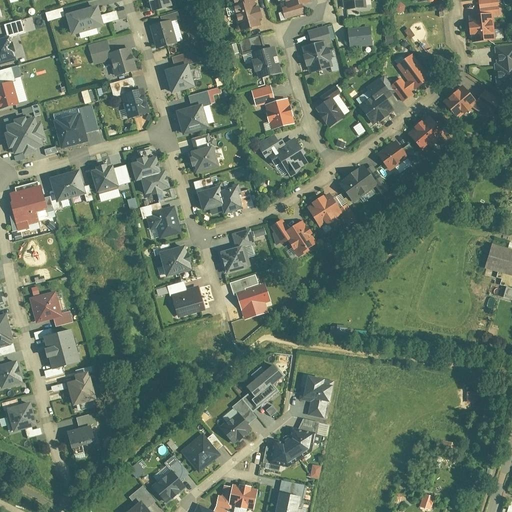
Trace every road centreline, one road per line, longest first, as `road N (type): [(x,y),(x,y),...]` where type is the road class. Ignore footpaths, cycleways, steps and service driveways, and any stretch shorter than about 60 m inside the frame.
road 1 (residential): [(0,194),(66,481),(60,511)]
road 2 (residential): [(456,0),(461,74),(340,168)]
road 3 (residential): [(340,168),(310,129),(289,44),(325,0)]
road 4 (residential): [(0,181),(168,134)]
road 5 (residential): [(340,168),(263,216),(198,240)]
road 6 (residential): [(129,0),(168,134)]
